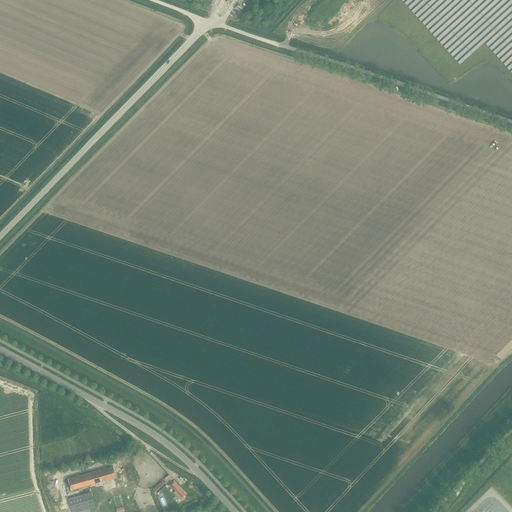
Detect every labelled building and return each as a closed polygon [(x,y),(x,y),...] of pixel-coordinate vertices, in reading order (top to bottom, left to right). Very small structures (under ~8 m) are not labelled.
[(238,6),(237,6),(235,8),(240,12),(244,6),(239,3),(238,6)] [(103,481),(116,477),(113,466),(103,469),(103,468),(102,468),(100,468),(101,469),(100,470),(100,469),(68,478),(72,491),(104,482),(103,481)] [(163,480),(152,489),(156,493),(167,484),(163,480)] [(185,498),(183,496),(184,496),(184,495),(185,494),(174,482),(170,485),(175,491),(174,493),(181,501),(185,498)] [(104,492),(110,491),(107,483),(101,485),(104,492)] [(71,511),(75,511),(95,507),(90,492),(68,499),(71,511)]
